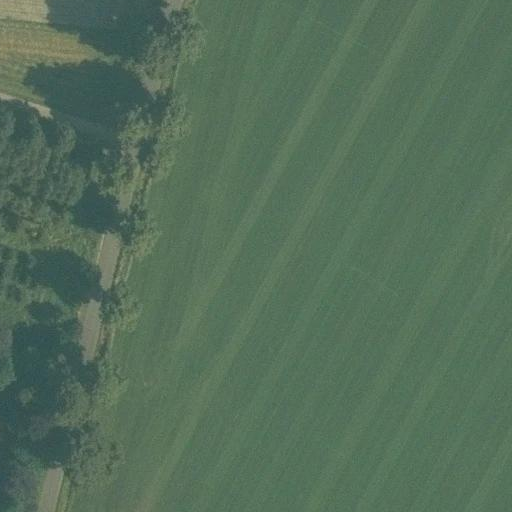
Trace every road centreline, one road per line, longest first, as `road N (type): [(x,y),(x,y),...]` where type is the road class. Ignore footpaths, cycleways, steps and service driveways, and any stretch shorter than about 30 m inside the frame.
road 1 (tertiary): [(45,511),(137,141)]
road 2 (tertiary): [(137,141),(177,0)]
road 3 (unclassified): [(137,141),(0,97)]
